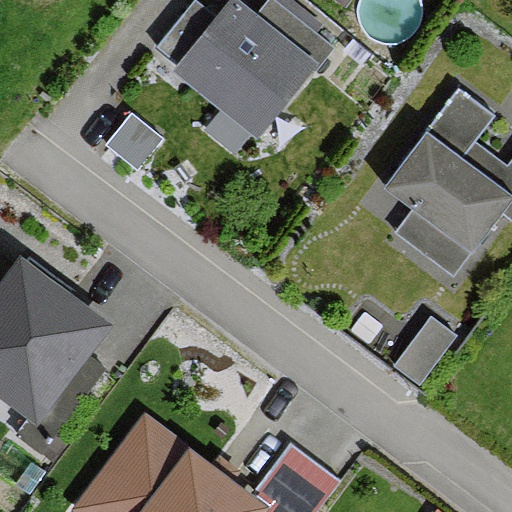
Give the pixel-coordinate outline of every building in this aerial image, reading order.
[(248,27),(222,6),(210,20),(193,6),(154,54),(172,69),(163,79),(243,143),(298,75),(310,85),(334,55),(268,2),(248,27)] [(493,129),(452,100),(380,200),(471,266),(500,227),(511,235),(511,167),(508,174),(477,151),(493,129)] [(6,253),(0,261),(0,415),(21,432),(103,331),(6,253)] [(429,313),(399,363),(425,379),(454,328),(429,313)] [(147,421),(69,511),(312,511),(336,485),(292,448),(245,504),(147,421)]
